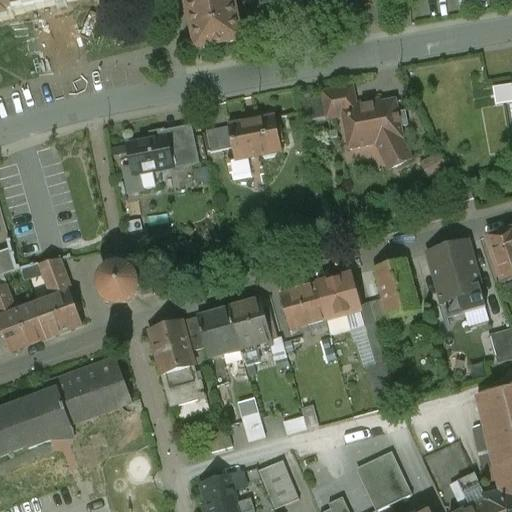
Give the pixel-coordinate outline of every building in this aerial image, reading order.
[(0,0),(0,19),(9,18),(7,12),(62,0),(0,0)] [(184,0),(195,50),(243,41),(233,0),(184,0)] [(472,85),(435,91),(439,123),(476,119),(472,85)] [(355,108),(355,105),(352,87),(322,93),(323,97),(326,113),(355,108)] [(326,113),(323,97),(303,101),(307,122),(327,118),(326,113)] [(355,108),(326,113),(327,118),(327,120),(342,118),(348,151),(375,147),(389,172),(412,161),(402,141),(400,128),(407,128),(405,112),(397,113),(395,101),(381,104),(380,100),(355,105),(355,108)] [(275,118),(228,126),(228,129),(233,151),(235,162),(261,157),(265,160),(274,159),(276,155),(281,153),(275,118)] [(233,151),(228,129),(207,132),(211,154),(233,151)] [(149,142),(128,147),(134,177),(140,176),(172,170),(166,142),(165,135),(148,138),(149,142)] [(191,137),(166,142),(172,170),(196,164),(191,137)] [(261,157),(235,162),(229,163),(233,181),(264,176),(261,157)] [(140,176),(134,177),(126,179),(128,194),(143,191),(140,176)] [(466,179),(454,183),(462,204),(474,200),(466,179)] [(511,230),(485,238),(501,284),(511,280),(511,230)] [(460,246),(428,255),(440,295),(445,311),(447,311),(469,304),(461,279),(470,276),(460,246)] [(0,278),(17,272),(10,249),(0,252),(0,278)] [(45,278),(64,271),(60,261),(20,272),(24,283),(45,278)] [(405,262),(373,271),(378,285),(380,293),(383,305),(388,320),(397,317),(398,322),(403,320),(402,317),(419,312),(405,262)] [(117,269),(109,271),(103,276),(100,282),(99,289),(101,296),(105,302),(115,306),(120,306),(128,304),(133,300),(136,294),(137,288),(136,282),(134,277),(130,273),(125,270),(117,269)] [(45,278),(53,299),(69,293),(64,282),(68,281),(64,271),(45,278)] [(349,278),(316,286),(326,322),(346,317),(347,321),(352,319),(350,316),(359,313),(357,305),(354,295),(349,278)] [(380,293),(378,285),(371,287),(374,294),(380,293)] [(316,286),(280,297),(290,332),(326,322),(316,286)] [(53,299),(33,307),(45,340),(81,327),(69,293),(53,299)] [(445,311),(440,295),(428,298),(437,330),(452,326),(450,321),(447,311),(445,311)] [(261,302),(230,310),(241,349),(241,350),(272,342),(261,302)] [(447,311),(450,321),(472,314),(469,304),(447,311)] [(388,320),(383,305),(372,308),(377,324),(388,320)] [(33,307),(0,319),(0,326),(9,354),(45,340),(33,307)] [(230,310),(197,319),(205,350),(208,360),(226,355),(225,353),(241,349),(230,310)] [(197,319),(182,323),(190,354),(205,350),(197,319)] [(504,321),(489,326),(495,347),(510,343),(504,321)] [(363,325),(375,367),(387,364),(374,322),(363,325)] [(182,323),(149,332),(162,377),(194,369),(190,354),(182,323)] [(225,353),(226,355),(227,359),(226,360),(227,365),(244,361),(241,350),(241,349),(225,353)] [(54,383),(57,392),(59,391),(67,413),(67,416),(68,420),(128,396),(114,360),(54,383)] [(376,372),(370,373),(380,405),(397,400),(387,364),(375,367),(376,372)] [(194,369),(162,377),(160,378),(170,410),(206,400),(201,381),(198,382),(194,369)] [(486,493),(482,493),(491,511),(511,511),(511,390),(477,399),(499,485),(500,491),(486,493)] [(67,413),(59,391),(57,392),(0,413),(0,458),(25,448),(26,452),(52,442),(51,439),(72,432),(68,420),(67,416),(67,413)] [(256,414),(241,418),(248,443),(263,439),(256,414)] [(207,438),(208,444),(223,439),(222,433),(207,438)] [(223,439),(208,444),(211,455),(233,449),(229,437),(223,439)] [(359,469),(380,511),(414,494),(393,452),(359,469)] [(283,463),(258,473),(275,511),(299,502),(283,463)] [(241,475),(201,486),(208,511),(238,511),(236,505),(233,493),(245,489),(241,475)] [(457,483),(466,501),(482,493),(474,475),(457,483)] [(469,508),(462,511),(491,511),(482,493),(466,501),(469,508)] [(321,510),(322,511),(352,511),(346,499),(321,510)] [(254,511),(251,501),(236,505),(238,511),(254,511)]
